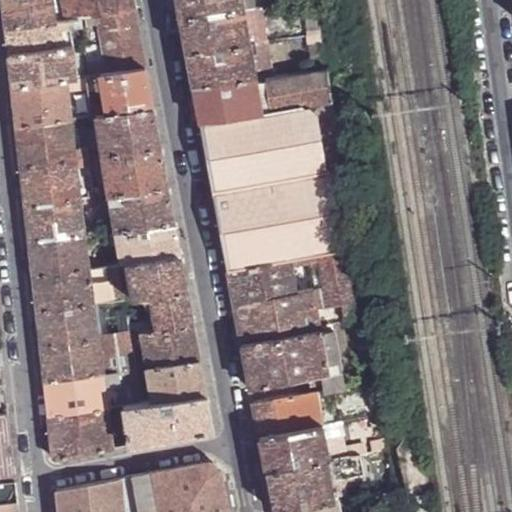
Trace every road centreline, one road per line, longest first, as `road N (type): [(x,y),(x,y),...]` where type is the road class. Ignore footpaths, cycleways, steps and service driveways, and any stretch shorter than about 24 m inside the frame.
road 1 (residential): [(153,0),(237,441)]
road 2 (residential): [(36,477),(0,134)]
road 3 (residential): [(36,477),(237,441)]
